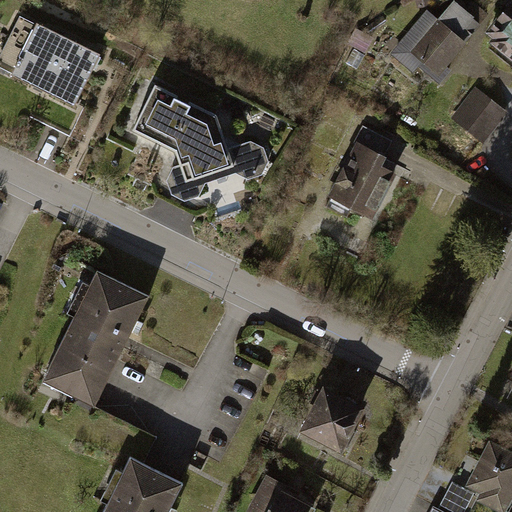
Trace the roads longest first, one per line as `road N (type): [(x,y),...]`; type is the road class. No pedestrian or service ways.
road 1 (residential): [(0,161),(458,383)]
road 2 (residential): [(391,511),(458,383)]
